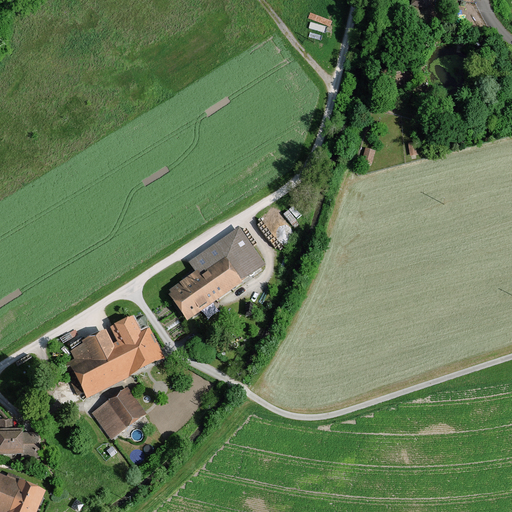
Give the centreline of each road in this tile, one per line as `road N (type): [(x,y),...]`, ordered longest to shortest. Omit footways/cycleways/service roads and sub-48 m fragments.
road 1 (track): [(130,289),(270,203),(314,161),(354,0)]
road 2 (track): [(511,357),(322,416),(291,417),(223,381)]
road 3 (track): [(0,367),(130,289)]
road 4 (track): [(130,289),(168,344),(223,381)]
